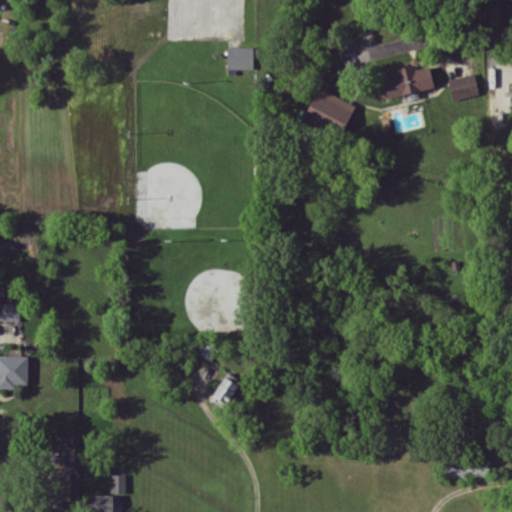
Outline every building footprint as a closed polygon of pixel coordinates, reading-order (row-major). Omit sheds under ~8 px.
[(253,46),(227,46),(227,73),(236,73),(236,68),(253,68),(253,46)] [(382,70),(386,96),(433,88),(430,66),(415,68),(414,65),(382,70)] [(477,95),(475,74),(448,77),(451,98),(477,95)] [(356,105),(318,86),(304,113),(342,132),(356,105)] [(0,319),(19,320),(19,302),(0,301),(0,319)] [(0,385),(27,386),(27,355),(0,354),(0,385)] [(239,378),(224,371),(211,400),(225,406),(239,378)] [(445,476),(482,475),(482,466),(473,466),(473,457),(445,458),(445,476)] [(125,492),(125,474),(110,473),(109,492),(125,492)] [(70,499),(70,477),(54,478),(54,499),(70,499)]
